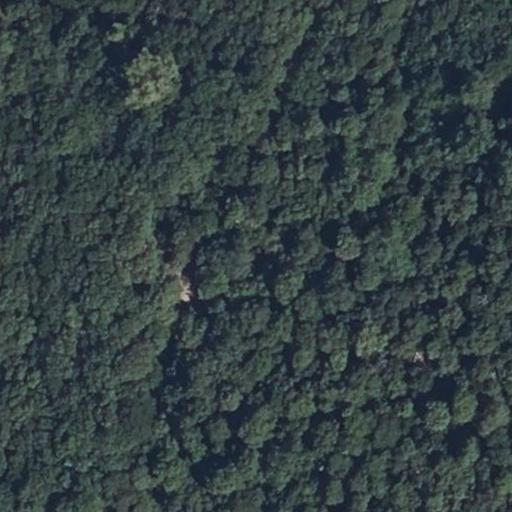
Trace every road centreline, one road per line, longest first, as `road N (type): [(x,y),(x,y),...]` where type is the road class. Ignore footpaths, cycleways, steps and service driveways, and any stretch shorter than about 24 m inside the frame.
road 1 (track): [(95,511),(185,302),(511,84)]
road 2 (track): [(338,0),(269,115),(185,302)]
